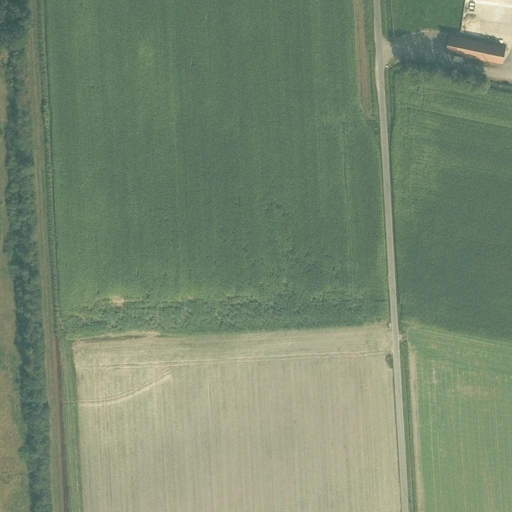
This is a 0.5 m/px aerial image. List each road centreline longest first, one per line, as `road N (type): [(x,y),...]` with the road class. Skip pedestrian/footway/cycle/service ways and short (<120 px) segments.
road 1 (unclassified): [(375,0),(403,511)]
road 2 (track): [(25,0),(53,511)]
